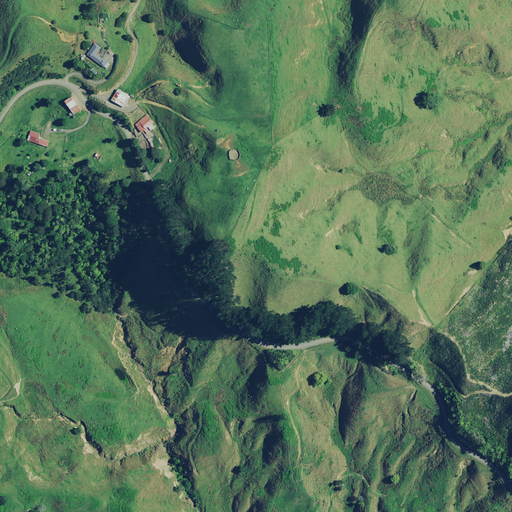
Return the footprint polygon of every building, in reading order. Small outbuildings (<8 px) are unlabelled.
[(102,47),(96,43),(87,55),(107,69),(111,64),(97,54),(102,47)] [(131,96),(118,89),(112,100),(124,107),(131,96)] [(81,109),(72,97),(66,101),(75,114),(81,109)] [(147,115),(135,124),(142,132),(144,130),(148,134),(151,132),(147,128),(148,127),(152,131),(155,128),(152,124),(154,122),(147,115)] [(41,134),(31,131),(28,140),(47,147),(49,141),(39,138),(41,134)]
